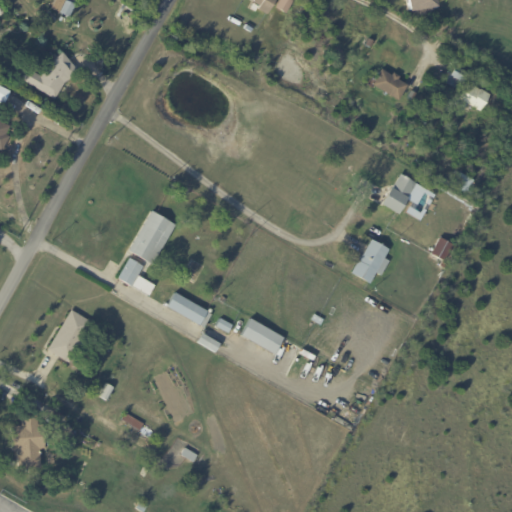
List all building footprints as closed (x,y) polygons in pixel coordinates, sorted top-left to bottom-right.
[(273,0),(265,16),(255,11),(257,8),(248,3),(249,2),(246,0),(273,0)] [(286,0),(291,3),(284,15),(273,9),(278,0),(286,0)] [(405,0),(431,0),(433,7),(407,10),(405,0)] [(67,2),(77,7),(71,20),(61,15),(67,2)] [(366,40),(372,42),(368,49),(363,46),(366,40)] [(70,60),(81,73),(67,84),(57,101),(36,88),(48,68),(65,54),(70,60)] [(461,85),(457,92),(442,84),(452,67),(467,75),(461,85)] [(402,85),(405,87),(396,102),(370,86),(379,71),(389,77),(390,74),(397,78),(395,81),(402,85)] [(0,86),(9,92),(3,104),(0,102),(0,86)] [(479,113),(457,100),(465,86),(471,90),(473,87),(487,96),(490,91),(499,96),(488,113),(481,108),(479,113)] [(411,93),(414,94),(410,101),(405,98),(409,92),(411,93)] [(7,145),(4,152),(0,150),(0,121),(12,127),(7,136),(11,138),(7,145)] [(456,174),(470,182),(466,191),(476,197),(473,202),(462,196),(463,194),(449,186),(456,174)] [(414,191),(408,202),(403,199),(393,216),(376,206),(386,189),(388,191),(397,175),(417,187),(414,191)] [(441,179),(448,183),(445,188),(438,184),(441,179)] [(466,205),(474,211),(471,216),(462,211),(466,205)] [(152,264),(131,252),(154,212),(178,227),(155,266),(152,264)] [(430,255),(439,239),(453,247),(444,263),(430,255)] [(352,274),(357,266),(355,265),(359,258),(362,260),(372,241),(390,250),(385,259),(390,261),(382,276),(377,274),(371,284),(352,274)] [(145,269),(133,289),(120,280),(131,261),(145,269)] [(206,329),(170,309),(178,295),(210,313),(209,314),(214,316),(206,329)] [(60,357),(49,351),(73,310),(95,324),(71,364),(60,357)] [(316,316),(325,321),(322,327),(313,321),(316,316)] [(222,320),(234,327),(230,335),(218,328),(222,320)] [(251,320),(284,339),(274,355),(242,336),(251,320)] [(198,344),(203,335),(222,346),(217,355),(198,344)] [(99,397),(106,385),(114,389),(107,401),(99,397)] [(30,469),(21,470),(20,451),(15,451),(13,427),(24,426),(24,414),(39,413),(40,425),(46,424),(47,449),(42,450),(43,469),(30,469)] [(126,413),(144,424),(140,431),(122,420),(126,413)] [(185,448),(198,456),(193,463),(181,455),(185,448)] [(143,468),(153,473),(150,480),(140,475),(143,468)] [(139,503),(146,508),(144,511),(139,511),(135,509),(139,503)]
